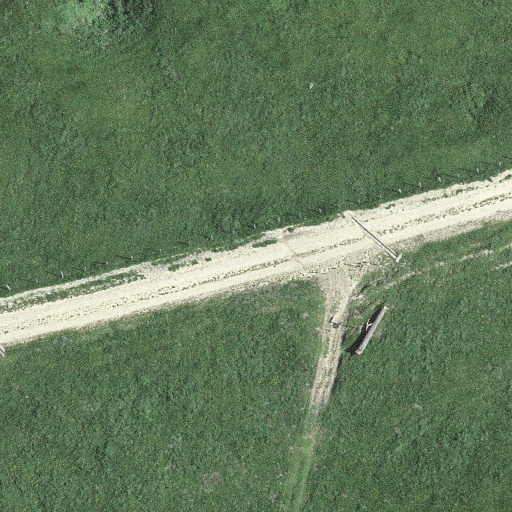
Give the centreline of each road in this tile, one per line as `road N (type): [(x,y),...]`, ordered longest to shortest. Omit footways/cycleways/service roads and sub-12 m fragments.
road 1 (track): [(339,245),(0,330)]
road 2 (track): [(511,191),(339,245)]
